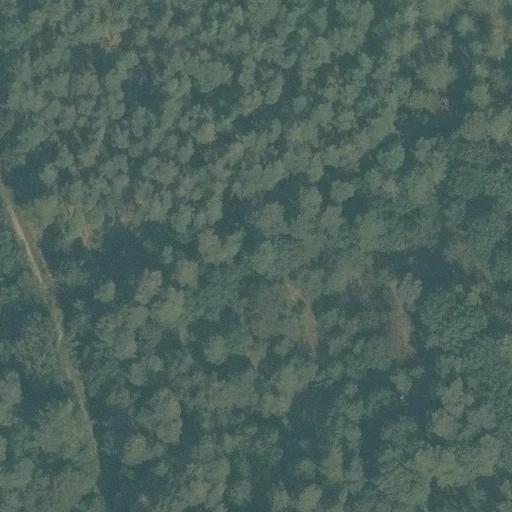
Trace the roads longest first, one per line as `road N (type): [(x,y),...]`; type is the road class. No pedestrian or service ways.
road 1 (track): [(48,317),(488,145)]
road 2 (track): [(99,511),(48,317)]
road 3 (track): [(48,317),(0,193)]
